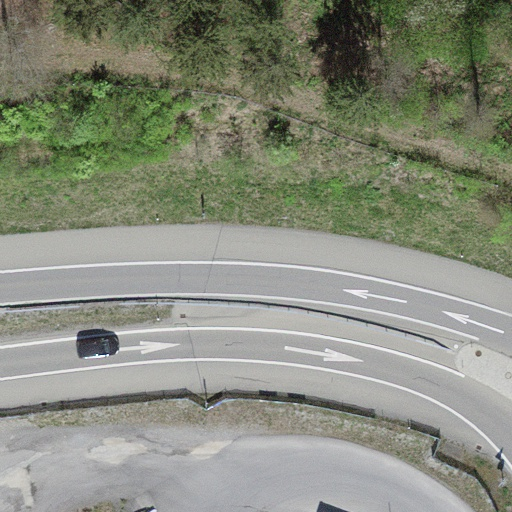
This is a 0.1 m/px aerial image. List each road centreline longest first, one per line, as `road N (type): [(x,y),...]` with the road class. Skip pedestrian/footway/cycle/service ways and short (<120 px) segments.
road 1 (trunk): [(0,363),(207,344),(325,354),(428,379),(511,432)]
road 2 (track): [(0,73),(152,90),(511,181)]
road 3 (motorway): [(511,336),(396,300),(276,282),(0,289)]
